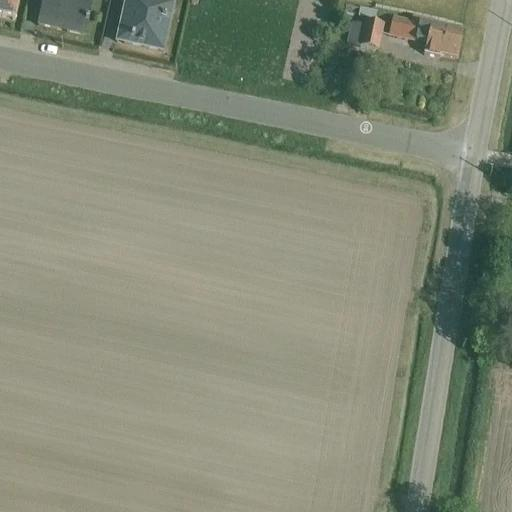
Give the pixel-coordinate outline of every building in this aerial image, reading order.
[(0,0),(0,17),(14,21),(19,0),(0,0)] [(43,0),(38,26),(85,37),(93,0),(43,0)] [(158,0),(124,0),(116,43),(163,53),(174,3),(158,0)] [(351,24),(346,45),(378,52),(383,27),(373,25),(376,12),(360,8),(356,21),(364,23),(363,27),(351,24)] [(393,18),(388,38),(426,46),(424,56),(440,60),(440,58),(455,61),(461,35),(433,29),(433,23),(412,18),(411,22),(393,18)] [(358,55),(354,74),(365,77),(366,71),(382,75),(385,60),(369,57),(358,55)]
